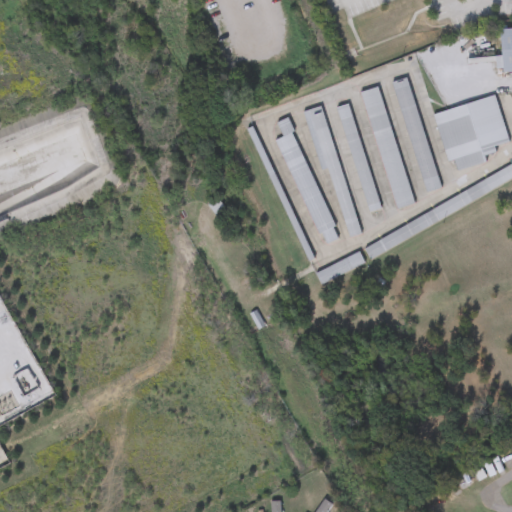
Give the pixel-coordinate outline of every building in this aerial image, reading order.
[(499,29),(511,28),(511,71),(501,72),(499,29)] [(409,78),(438,189),(422,193),(394,82),(409,78)] [(380,87),(411,204),(393,209),(362,92),(380,87)] [(507,142),(493,147),(494,153),(483,156),(485,163),(457,171),(454,159),(446,161),(433,114),(495,97),(507,142)] [(379,209),(367,212),(336,108),(348,105),(379,209)] [(323,107),(356,235),(346,237),(328,168),(319,170),(304,112),(323,107)] [(276,141),(283,138),(276,123),(286,119),(338,239),(322,246),(276,141)] [(0,212),(0,194),(29,183),(18,155),(6,160),(0,145),(0,134),(15,128),(23,146),(72,127),(86,163),(80,165),(85,179),(0,212)] [(511,168),(511,163),(510,160),(511,158),(511,180),(368,257),(362,246),(511,168)] [(315,273),(359,253),(364,265),(320,284),(315,273)] [(332,506),(327,511),(316,511),(325,501),(332,506)] [(271,511),(271,502),(280,502),(280,511),(271,511)]
